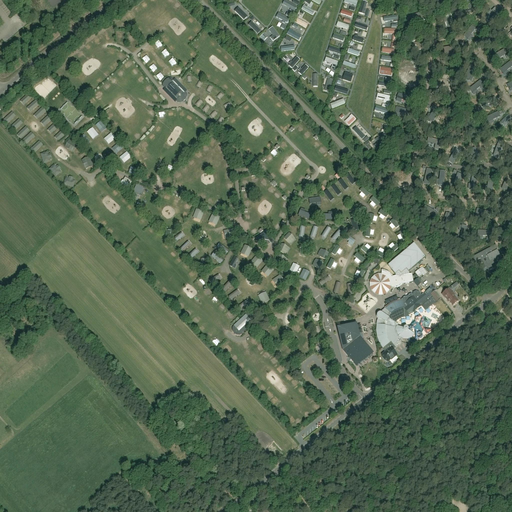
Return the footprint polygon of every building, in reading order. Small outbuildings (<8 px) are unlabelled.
[(357,0),(353,0),(353,2),(348,0),(346,0),(344,8),(349,10),(351,5),(356,7),(359,0),(357,0)] [(178,10),(182,6),(178,2),(174,6),(178,10)] [(361,15),(366,17),(367,14),(371,15),(372,11),(368,10),(370,5),(365,3),(361,15)] [(302,10),(314,16),(316,12),(304,5),(302,10)] [(495,14),(488,21),(491,24),(502,14),(495,7),(491,11),(495,14)] [(238,8),(235,12),(244,21),(248,17),(238,8)] [(413,17),(414,17),(417,16),(418,22),(425,20),(424,15),(421,16),(421,13),(414,14),(412,15),(413,17)] [(443,19),(446,28),(448,28),(448,25),(453,24),(451,17),(443,19)] [(297,18),(294,22),(306,28),(308,23),(297,18)] [(288,34),(301,42),(304,36),(303,36),(306,31),(301,29),(293,25),(288,34)] [(273,27),(269,30),(273,36),(270,38),(273,42),(280,37),(273,27)] [(266,40),(265,41),(270,48),(274,44),(265,34),(262,36),(266,40)] [(417,50),(424,49),(423,44),(421,44),(420,42),(413,43),(414,46),(416,45),(417,50)] [(444,48),(445,57),(448,57),(448,55),(453,54),(452,50),(455,50),(455,47),(444,48)] [(82,60),(86,57),(81,50),(77,53),(82,60)] [(335,55),(342,57),(343,52),(331,50),(329,57),(334,58),(335,55)] [(120,61),(125,56),(121,52),(116,57),(120,61)] [(298,57),(290,66),(293,69),(301,60),(298,57)] [(235,60),(231,64),(235,68),(239,65),(235,60)] [(130,70),(133,67),(128,61),(125,64),(130,70)] [(303,76),(310,69),(306,65),(299,73),(303,76)] [(395,79),(395,71),(382,71),(382,78),(395,79)] [(406,75),(413,85),(419,80),(411,71),(406,75)] [(113,76),(110,80),(116,85),(119,81),(113,76)] [(164,89),(163,90),(175,102),(176,101),(178,102),(181,103),(183,102),(185,101),(186,99),(187,96),(187,94),(186,92),(187,91),(175,79),(174,80),(172,79),(170,79),(167,80),(166,81),(164,83),(164,85),(164,87),(164,89)] [(152,85),(145,89),(149,94),(155,89),(152,85)] [(336,93),(349,97),(351,92),(337,88),(336,93)] [(229,96),(233,99),(237,94),(234,91),(229,96)] [(22,101),(26,105),(33,97),(30,93),(22,101)] [(273,101),(273,102),(277,99),(273,94),(267,99),(270,103),(273,101)] [(280,109),(284,105),(279,100),(276,104),(280,109)] [(331,104),(333,110),(347,107),(346,101),(331,104)] [(30,109),(32,112),(40,104),(38,102),(30,109)] [(387,120),(390,115),(381,108),(377,113),(387,120)] [(44,109),(36,116),(39,119),(47,111),(44,109)] [(161,122),(166,120),(164,112),(158,114),(161,122)] [(500,118),(498,112),(485,117),(487,123),(500,118)] [(6,120),(8,123),(17,116),(14,113),(6,120)] [(48,116),(42,122),(46,126),(52,119),(48,116)] [(358,119),(348,128),(355,135),(364,146),(373,138),(372,138),(360,125),(358,119)] [(21,121),(13,127),(15,130),(23,123),(21,121)] [(101,122),(96,125),(100,130),(104,126),(101,122)] [(92,128),(88,132),(91,137),(96,133),(92,128)] [(153,132),(149,135),(154,141),(158,138),(153,132)] [(111,134),(106,138),(110,142),(115,138),(111,134)] [(31,135),(24,141),(27,143),(34,138),(31,135)] [(84,135),(79,139),(83,143),(88,140),(84,135)] [(378,138),(375,140),(377,144),(373,146),(376,150),(383,145),(378,138)] [(119,143),(114,147),(118,152),(123,148),(119,143)] [(127,153),(122,156),(126,161),(130,157),(127,153)] [(349,173),(345,176),(350,183),(354,180),(349,173)] [(102,182),(108,178),(104,174),(98,178),(102,182)] [(511,177),(507,176),(503,187),(507,189),(511,177)] [(133,182),(125,177),(119,187),(126,192),(133,182)] [(342,179),(338,182),(343,189),(347,186),(342,179)] [(145,188),(137,184),(133,192),(141,196),(145,188)] [(335,184),(331,187),(336,194),(340,191),(335,184)] [(360,190),(366,197),(369,194),(364,187),(360,190)] [(327,190),(324,193),(329,199),(333,197),(327,190)] [(316,197),(323,207),(327,204),(319,194),(316,197)] [(303,199),(311,208),(315,204),(307,195),(303,199)] [(425,205),(421,210),(435,219),(438,213),(425,205)] [(204,212),(196,209),(193,218),(195,218),(196,216),(202,218),(204,212)] [(379,214),(387,218),(389,214),(381,210),(379,214)] [(137,220),(142,215),(139,212),(134,216),(137,220)] [(220,217),(213,214),(209,222),(211,223),(212,220),(217,223),(220,217)] [(331,230),(327,227),(322,234),(326,237),(331,230)] [(234,237),(232,229),(224,231),(224,233),(227,232),(228,238),(234,237)] [(342,234),(338,230),(333,237),(337,240),(342,234)] [(271,244),(274,242),(266,232),(265,232),(255,239),(258,242),(259,241),(261,244),(267,245),(270,242),(271,244)] [(179,234),(172,239),(175,243),(182,238),(179,234)] [(292,234),(286,240),(291,245),(297,240),(292,234)] [(123,248),(128,243),(124,239),(119,244),(123,248)] [(186,243),(179,249),(183,253),(189,247),(186,243)] [(383,270),(381,270),(381,275),(378,275),(375,277),(372,279),(371,283),(371,287),(372,291),(375,293),(379,295),(382,295),(386,293),(389,290),(390,287),(394,287),(398,287),(401,285),(405,284),(409,283),(413,282),(412,274),(409,274),(409,272),(426,258),(414,243),(388,265),(395,274),(395,276),(393,277),(393,276),(389,272),(383,270)] [(285,254),(290,249),(286,245),(281,250),(285,254)] [(335,255),(341,247),(338,245),(332,253),(335,255)] [(395,254),(401,249),(397,245),(391,250),(395,254)] [(496,245),(473,257),(475,262),(480,259),(482,261),(483,261),(485,265),(486,267),(488,271),(493,268),(491,265),(490,262),(497,259),(501,257),(497,249),(498,249),(496,245)] [(229,251),(223,246),(220,249),(226,255),(229,251)] [(252,249),(245,246),(241,254),(243,254),(244,252),(249,255),(252,249)] [(193,251),(187,257),(190,261),(196,255),(193,251)] [(358,253),(355,256),(362,263),(365,260),(358,253)] [(224,260),(217,255),(214,258),(220,264),(224,260)] [(263,260),(257,256),(251,262),(252,264),(254,261),(259,265),(263,260)] [(332,267),(335,261),(332,260),(327,267),(332,270),(334,268),(332,267)] [(274,270),(268,265),(262,272),(263,273),(265,271),(270,275),(274,270)] [(298,269),(292,266),(289,272),(295,275),(298,269)] [(419,278),(420,281),(425,278),(420,268),(414,271),(418,279),(419,278)] [(308,275),(302,272),(300,277),(305,280),(308,275)] [(216,276),(209,280),(211,285),(218,280),(216,276)] [(284,282),(280,276),(273,280),(274,282),(276,280),(280,285),(284,282)] [(325,278),(318,282),(321,286),(328,282),(325,278)] [(226,284),(221,290),(224,293),(230,287),(226,284)] [(452,306),(458,301),(454,295),(455,295),(450,288),(442,294),(448,302),(449,301),(452,306)] [(235,291),(228,297),(231,301),(238,296),(235,291)] [(269,296),(272,300),(277,295),(274,291),(269,296)] [(382,355),(382,356),(383,358),(385,360),(388,362),(397,355),(393,350),(396,348),(400,345),(401,342),(402,339),(403,339),(407,339),(411,338),(414,334),(408,331),(408,330),(408,329),(407,329),(407,328),(406,328),(405,328),(404,328),(404,329),(397,326),(398,325),(395,323),(397,321),(399,319),(402,318),(404,318),(404,317),(409,317),(408,315),(409,315),(413,312),(421,306),(425,311),(434,304),(441,298),(435,291),(431,294),(431,295),(427,298),(424,294),(421,296),(420,295),(418,293),(418,292),(417,292),(416,292),(415,292),(415,293),(414,293),(414,294),(414,295),(414,296),(410,300),(409,299),(407,298),(405,298),(404,298),(403,299),(402,300),(396,302),(391,304),(390,305),(385,308),(381,313),(380,313),(379,313),(378,314),(377,314),(377,315),(377,316),(377,317),(377,318),(378,318),(378,319),(378,320),(377,322),(377,325),(376,331),(377,337),(379,343),(383,348),(385,347),(388,350),(387,350),(385,352),(385,353),(382,355)] [(262,304),(269,301),(265,293),(264,294),(265,296),(260,299),(262,304)] [(244,302),(237,307),(240,311),(247,306),(244,302)] [(179,308),(182,311),(188,306),(184,303),(179,308)] [(190,309),(186,314),(190,318),(195,312),(190,309)] [(235,335),(240,335),(253,323),(253,318),(252,318),(251,317),(251,316),(246,315),(233,327),(233,332),(234,332),(236,334),(235,335)] [(200,316),(194,321),(197,325),(203,320),(200,316)] [(349,326),(338,329),(343,350),(349,357),(348,358),(350,360),(351,360),(354,364),(370,350),(360,338),(360,337),(359,335),(358,335),(356,324),(352,325),(352,324),(348,325),(349,326)] [(213,342),(217,346),(222,341),(218,338),(213,342)] [(258,349),(263,353),(267,347),(262,343),(258,349)] [(278,350),(283,355),(286,352),(281,347),(278,350)] [(271,360),(275,356),(272,352),(267,355),(271,360)] [(273,362),(278,367),(281,363),(276,358),(273,362)] [(249,376),(254,371),(251,367),(245,372),(249,376)] [(300,393),(304,399),(309,395),(306,390),(300,393)] [(287,407),(281,412),(284,415),(290,410),(287,407)] [(310,410),(306,412),(309,420),(314,417),(310,410)] [(290,421),(295,416),(293,413),(287,418),(290,421)]
